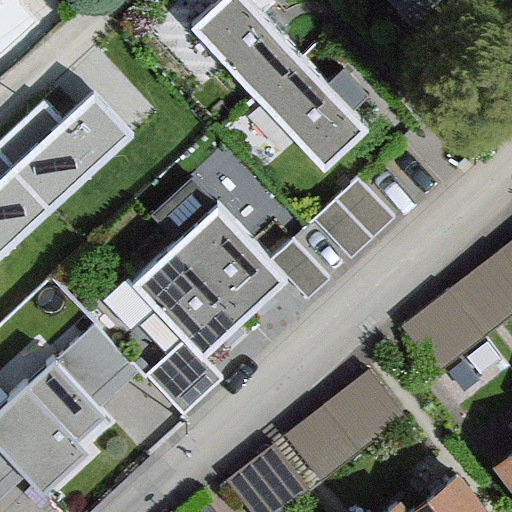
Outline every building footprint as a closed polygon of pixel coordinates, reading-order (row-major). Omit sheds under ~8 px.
[(184,44),(313,193),(366,152),(233,5),(184,44)] [(0,175),(0,268),(135,143),(88,91),(0,175)] [(201,375),(287,299),(217,228),(134,302),(201,375)] [(511,239),(451,288),(487,334),(511,313),(511,239)] [(487,334),(451,288),(405,324),(440,370),(487,334)] [(406,409),(370,362),(287,426),(324,473),(406,409)] [(0,413),(0,453),(33,492),(110,428),(52,371),(0,413)] [(273,511),(310,483),(274,437),(229,473),(259,511),(273,511)] [(489,511),(460,474),(409,511),(489,511)] [(409,511),(402,501),(387,511),(409,511)]
